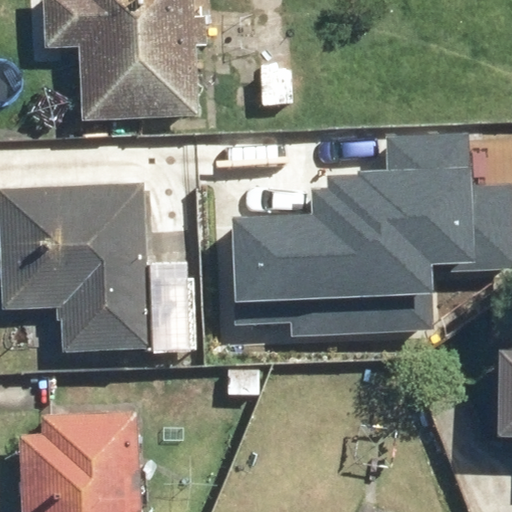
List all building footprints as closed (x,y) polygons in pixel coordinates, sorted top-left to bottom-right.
[(79,122),(195,117),(189,0),(41,0),(44,50),(76,49),(79,122)] [(229,219),(230,335),(434,334),(433,268),(511,268),(511,184),(467,184),(467,139),(388,139),(389,177),(309,178),(309,219),(229,219)] [(58,354),(145,349),(136,183),(0,190),(0,295),(1,310),(55,308),(58,354)] [(462,485),(511,486),(511,379),(465,378),(462,485)] [(17,511),(136,511),(134,413),(37,416),(37,434),(15,435),(17,511)]
